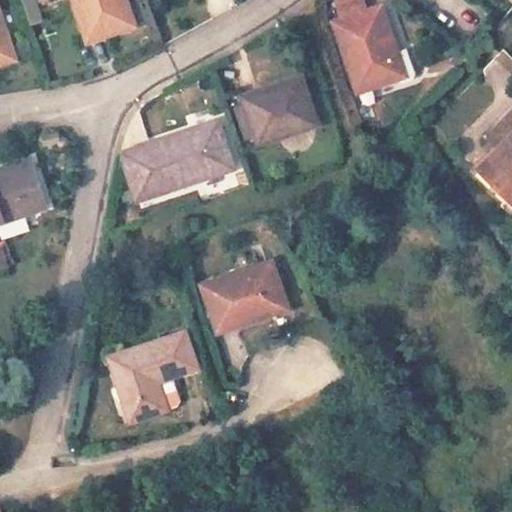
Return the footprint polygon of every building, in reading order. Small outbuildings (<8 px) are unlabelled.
[(35,0),(25,0),(32,25),(42,21),(35,0)] [(73,0),(87,41),(134,25),(125,0),(73,0)] [(391,55),(396,52),(381,7),(334,22),(358,91),(399,78),(391,55)] [(0,63),(14,59),(0,16),(0,63)] [(401,83),(416,78),(406,50),(396,53),(396,52),(391,55),(399,78),(401,83)] [(486,64),(495,98),(511,93),(511,78),(507,58),(486,64)] [(317,124),(301,78),(243,97),(245,104),(256,137),(259,143),(317,124)] [(245,141),(256,137),(245,104),(240,106),(234,108),(245,141)] [(511,111),(487,136),(498,147),(511,160),(511,161),(498,177),(492,183),(507,197),(511,192),(511,193),(511,111)] [(122,153),(138,199),(233,168),(218,121),(122,153)] [(59,142),(57,132),(42,136),(44,145),(59,142)] [(498,177),(511,161),(511,160),(498,147),(483,163),(477,168),(492,183),(498,177)] [(0,221),(48,206),(32,159),(0,170),(0,221)] [(0,269),(9,267),(2,247),(0,247),(0,269)] [(272,262),(203,285),(218,331),(287,308),(272,262)] [(180,373),(196,367),(185,332),(110,357),(131,420),(166,409),(156,380),(180,373)] [(180,373),(156,380),(166,409),(182,403),(187,394),(180,373)]
